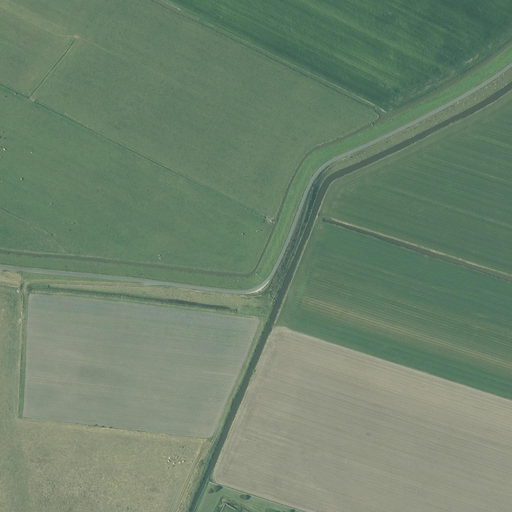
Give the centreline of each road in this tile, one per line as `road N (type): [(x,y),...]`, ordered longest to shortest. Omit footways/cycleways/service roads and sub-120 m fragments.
road 1 (unclassified): [(0,267),(250,291),(272,272),(318,170),(511,64)]
road 2 (track): [(16,297),(25,282),(155,283)]
